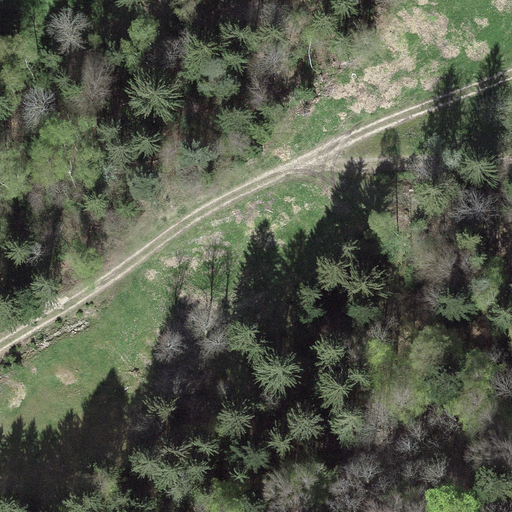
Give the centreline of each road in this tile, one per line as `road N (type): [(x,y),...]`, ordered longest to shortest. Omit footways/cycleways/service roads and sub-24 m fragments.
road 1 (track): [(0,347),(183,225),(293,172)]
road 2 (track): [(511,76),(332,145),(293,172)]
road 3 (track): [(293,172),(511,151)]
